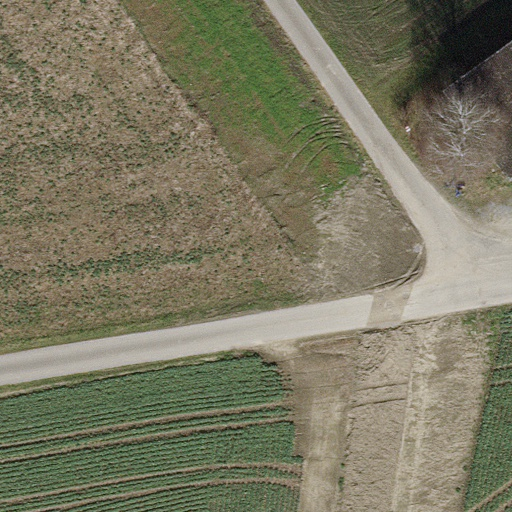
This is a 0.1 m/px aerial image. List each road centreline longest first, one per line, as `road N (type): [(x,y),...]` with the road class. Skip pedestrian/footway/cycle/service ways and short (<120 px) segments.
road 1 (residential): [(0,374),(511,280)]
road 2 (track): [(280,0),(480,287)]
